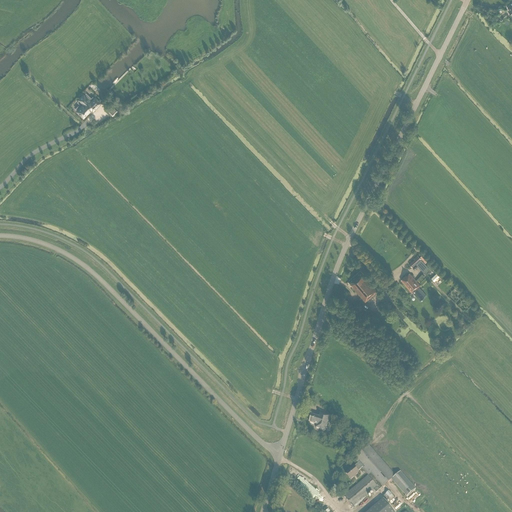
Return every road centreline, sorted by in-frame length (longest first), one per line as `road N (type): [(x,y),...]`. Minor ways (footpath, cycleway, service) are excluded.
road 1 (tertiary): [(281,450),(340,258),(468,0)]
road 2 (tertiary): [(281,450),(260,441),(76,260),(0,236)]
road 3 (track): [(350,237),(196,81),(200,69),(243,37),(243,0)]
